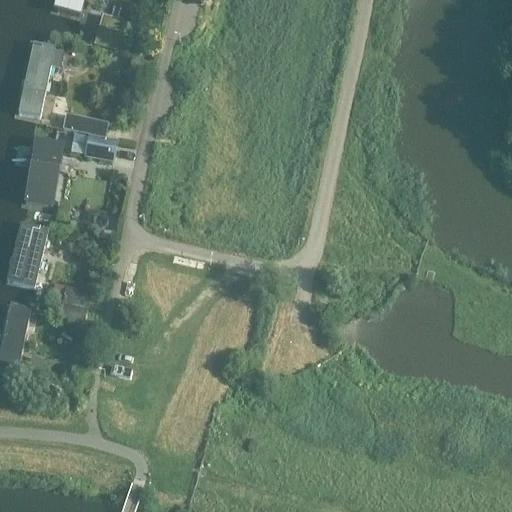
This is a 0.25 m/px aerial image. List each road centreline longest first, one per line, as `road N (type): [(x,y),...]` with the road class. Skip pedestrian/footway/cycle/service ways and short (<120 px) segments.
road 1 (residential): [(125,237),(256,266),(304,267),(366,0)]
road 2 (residential): [(125,237),(178,0)]
road 3 (residential): [(96,444),(93,390),(125,237)]
